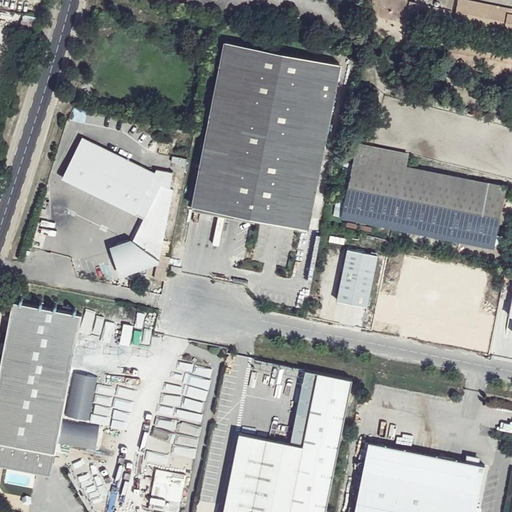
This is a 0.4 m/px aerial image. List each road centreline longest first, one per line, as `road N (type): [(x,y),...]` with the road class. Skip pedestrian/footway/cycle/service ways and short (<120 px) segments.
road 1 (residential): [(192,308),(511,369)]
road 2 (secondary): [(0,238),(75,0)]
